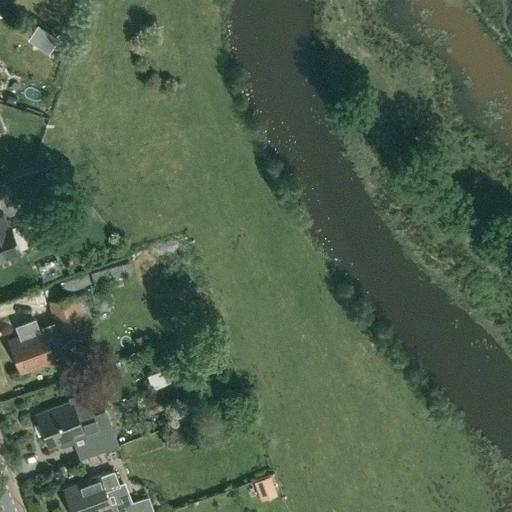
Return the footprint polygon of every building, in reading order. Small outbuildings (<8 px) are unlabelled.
[(57,38),(37,25),(28,38),(48,52),(57,38)] [(0,259),(21,252),(10,223),(7,224),(3,212),(0,213),(0,259)] [(63,273),(57,259),(37,267),(43,281),(63,273)] [(93,316),(86,292),(74,296),(73,292),(47,300),(57,332),(82,324),(81,320),(93,316)] [(21,372),(55,359),(43,327),(9,340),(21,372)] [(80,425),(96,419),(84,390),(67,397),(69,402),(37,414),(50,447),(83,434),(80,425)] [(111,427),(99,432),(88,436),(89,439),(74,445),(80,458),(117,444),(111,427)] [(73,511),(103,511),(111,509),(104,491),(120,485),(114,469),(99,475),(99,476),(65,488),(73,511)] [(256,476),(264,497),(280,491),(271,470),(256,476)] [(153,511),(148,495),(126,503),(129,511),(124,511),(153,511)]
